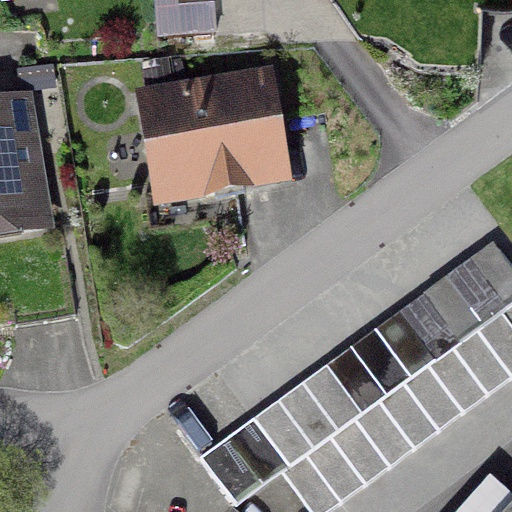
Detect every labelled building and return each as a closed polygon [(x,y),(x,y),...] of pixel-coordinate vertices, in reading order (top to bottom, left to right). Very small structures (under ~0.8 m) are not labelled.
[(178,0),(153,0),(156,40),(217,36),(215,3),(179,5),(178,0)] [(19,93),(56,90),(54,68),(17,72),(19,93)] [(145,97),(161,202),(282,183),(266,78),(145,97)] [(0,236),(50,229),(29,101),(0,105),(0,236)] [(237,509),(284,475),(310,511),(326,511),(511,379),(511,326),(504,315),(511,309),(511,270),(495,246),(200,457),(237,509)] [(460,511),(511,511),(511,498),(489,479),(460,511)]
